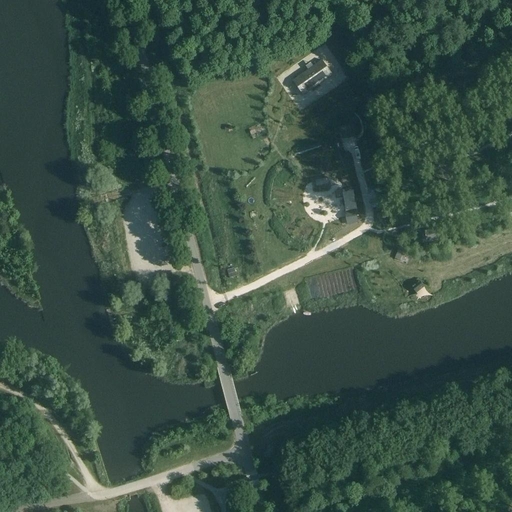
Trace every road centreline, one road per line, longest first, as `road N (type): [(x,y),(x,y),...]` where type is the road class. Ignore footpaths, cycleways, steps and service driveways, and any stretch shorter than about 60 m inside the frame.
road 1 (tertiary): [(244,452),(127,0)]
road 2 (track): [(206,304),(301,262),(367,210),(328,0)]
road 3 (track): [(367,210),(372,245),(395,267),(430,267),(511,245)]
road 4 (unclassified): [(244,452),(92,496)]
road 5 (track): [(0,386),(49,418),(88,482),(105,493)]
